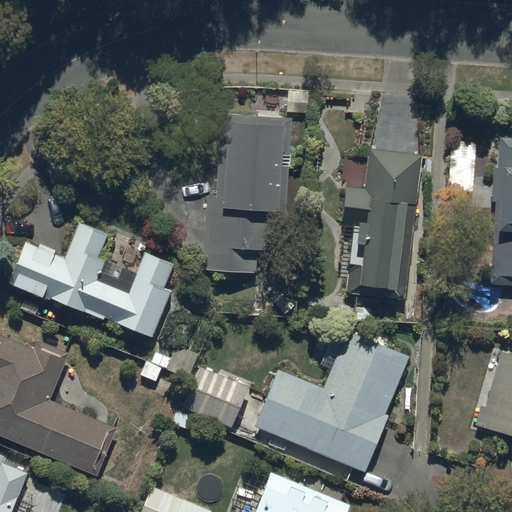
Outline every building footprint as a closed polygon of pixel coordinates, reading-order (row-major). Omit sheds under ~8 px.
[(203,269),(255,272),(257,248),(285,250),(291,116),(220,112),(216,196),(207,195),(203,269)] [(511,136),(499,136),(497,167),(493,167),(491,201),(495,201),(490,283),(511,284),(511,136)] [(346,292),(405,299),(422,153),(369,147),(364,187),(346,185),(341,224),(354,226),(346,292)] [(192,228),(174,192),(154,201),(173,238),(192,228)] [(104,316),(152,336),(171,290),(164,287),(174,263),(145,251),(128,292),(97,279),(105,259),(98,256),(107,233),(79,221),(64,257),(25,240),(8,280),(103,320),(104,316)] [(254,426),(365,471),(388,414),(385,413),(409,356),(347,330),(323,387),(278,368),(254,426)] [(0,434),(97,475),(117,426),(50,399),(69,352),(37,339),(34,347),(0,332),(0,434)] [(511,353),(501,350),(485,406),(480,405),(475,424),(511,434),(511,353)] [(183,407),(231,427),(248,385),(200,366),(183,407)] [(11,511),(28,472),(1,461),(0,464),(0,511),(11,511)] [(253,511),(346,511),(350,504),(271,471),(253,511)] [(140,511),(210,511),(212,510),(152,485),(140,511)]
